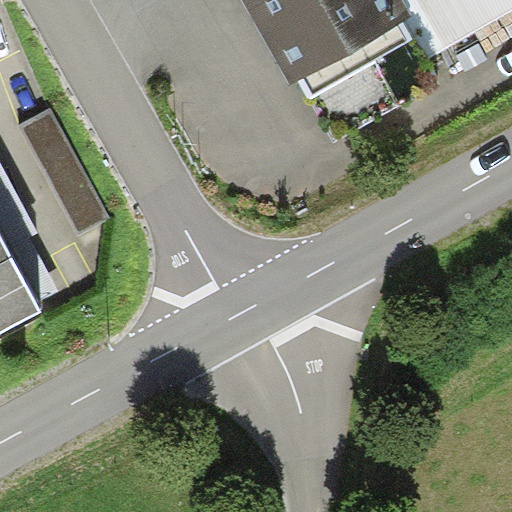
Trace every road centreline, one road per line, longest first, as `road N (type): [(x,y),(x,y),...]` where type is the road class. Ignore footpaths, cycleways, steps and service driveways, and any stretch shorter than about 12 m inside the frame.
road 1 (residential): [(36,0),(229,321)]
road 2 (tertiary): [(511,166),(229,321)]
road 3 (tertiary): [(229,321),(0,443)]
road 4 (residential): [(229,321),(293,423),(303,511)]
